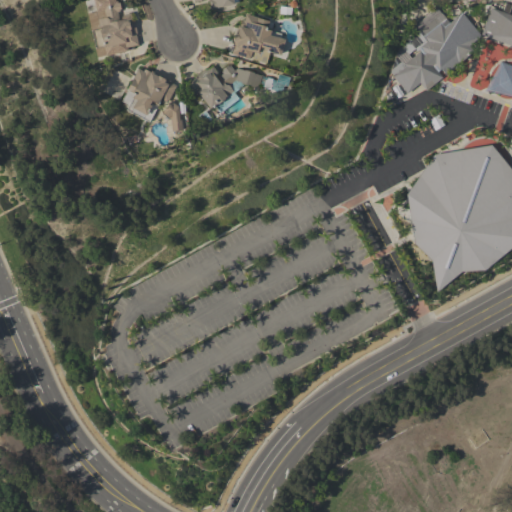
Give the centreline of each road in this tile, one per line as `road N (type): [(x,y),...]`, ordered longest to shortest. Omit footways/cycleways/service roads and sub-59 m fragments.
road 1 (tertiary): [(511,302),(317,418),(281,455),(245,511)]
road 2 (secondary): [(0,332),(71,468),(118,511)]
road 3 (secondary): [(154,511),(102,468),(47,389)]
